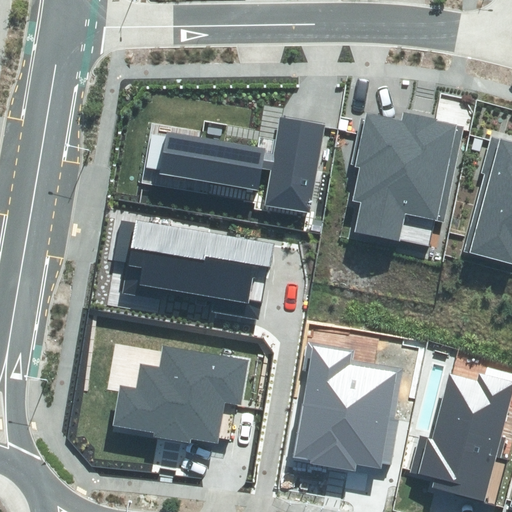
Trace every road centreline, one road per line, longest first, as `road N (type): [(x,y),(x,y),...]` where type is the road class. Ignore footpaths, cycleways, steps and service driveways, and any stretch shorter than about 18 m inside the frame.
road 1 (residential): [(511,37),(402,20),(60,24)]
road 2 (tertiary): [(7,356),(60,24)]
